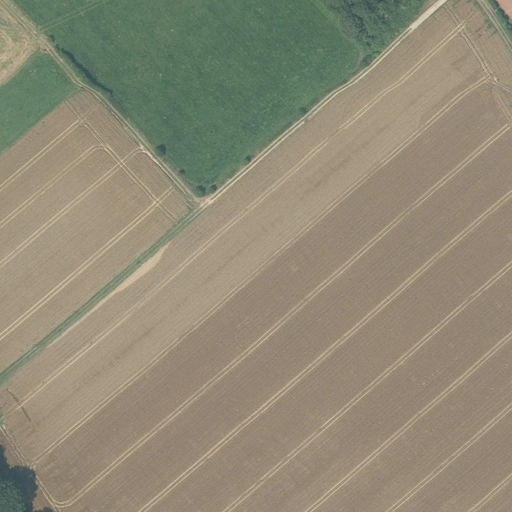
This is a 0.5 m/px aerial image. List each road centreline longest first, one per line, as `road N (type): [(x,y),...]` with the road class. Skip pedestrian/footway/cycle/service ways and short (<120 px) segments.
road 1 (track): [(445,0),(195,216)]
road 2 (track): [(195,216),(0,1)]
road 3 (track): [(195,216),(0,384)]
